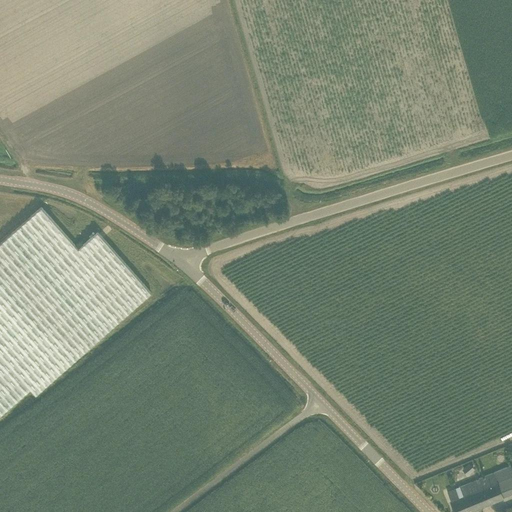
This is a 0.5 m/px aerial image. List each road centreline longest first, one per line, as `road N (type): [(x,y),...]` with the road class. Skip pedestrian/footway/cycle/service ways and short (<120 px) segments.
road 1 (unclassified): [(176,261),(511,153)]
road 2 (tertiary): [(318,402),(176,261)]
road 3 (tertiary): [(176,261),(101,208),(0,179)]
road 4 (unclassified): [(318,402),(174,511)]
road 5 (tertiary): [(425,511),(318,402)]
